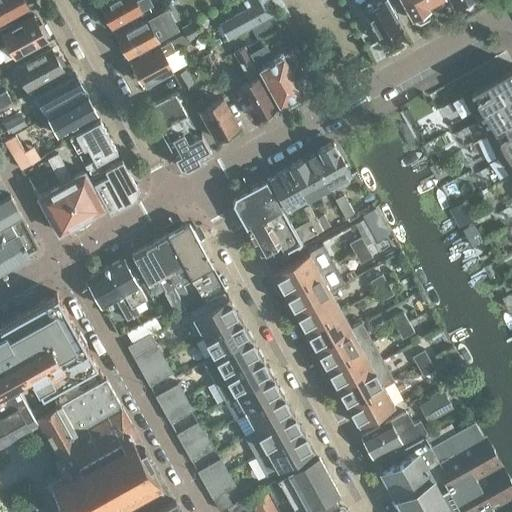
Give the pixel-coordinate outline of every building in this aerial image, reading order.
[(25,0),(0,0),(0,27),(6,24),(4,20),(29,6),(25,0)] [(108,0),(99,5),(111,26),(141,10),(152,4),(150,0),(108,0)] [(229,17),(219,23),(227,37),(237,32),(249,25),(271,13),(275,10),(269,0),(247,0),(251,5),(229,17)] [(373,0),(373,1),(360,8),(377,40),(403,27),(388,0),(373,0)] [(402,0),(413,19),(419,21),(429,16),(430,9),(429,6),(439,0),(402,0)] [(167,7),(116,35),(121,43),(119,45),(124,54),(127,53),(128,56),(178,28),(167,7)] [(0,45),(6,42),(14,57),(47,39),(45,35),(48,34),(42,23),(39,25),(34,15),(13,26),(10,22),(6,24),(0,27),(0,45)] [(196,19),(181,27),(188,40),(203,32),(196,19)] [(258,37),(246,44),(251,52),(252,54),(262,72),(279,103),(302,90),(294,76),(303,71),(291,50),(273,60),(265,44),(263,45),(258,37)] [(160,44),(130,61),(143,84),(173,67),(167,56),(176,51),(169,39),(160,44)] [(243,45),(232,51),(238,62),(239,62),(250,56),(243,45)] [(63,69),(61,65),(64,63),(58,54),(56,55),(52,47),(14,68),(26,90),(63,69)] [(511,66),(465,93),(477,114),(511,93),(511,66)] [(84,89),(72,68),(32,90),(43,111),(84,89)] [(183,89),(194,82),(186,68),(175,74),(183,89)] [(259,72),(236,85),(254,117),(276,104),(259,72)] [(0,84),(0,108),(12,102),(2,84),(0,84)] [(146,106),(165,140),(182,130),(178,123),(188,117),(173,92),(146,106)] [(97,114),(86,93),(45,115),(57,136),(97,114)] [(511,120),(511,93),(477,114),(488,134),(511,120)] [(200,98),(194,101),(198,109),(215,139),(238,126),(221,96),(204,105),(200,98)] [(20,113),(3,121),(8,132),(26,124),(20,113)] [(99,119),(68,136),(76,150),(86,145),(94,160),(84,165),(90,175),(101,169),(96,161),(116,150),(99,119)] [(511,146),(511,120),(488,134),(499,154),(511,146)] [(186,168),(212,153),(201,133),(187,140),(182,130),(165,140),(179,166),(186,168)] [(15,134),(4,140),(14,157),(24,150),(15,134)] [(330,186),(352,174),(334,141),(312,153),(330,186)] [(511,172),(511,146),(499,154),(510,174),(511,172)] [(54,170),(64,165),(57,152),(47,158),(54,170)] [(312,153),(291,165),(309,197),(330,186),(312,153)] [(137,188),(120,158),(101,169),(90,175),(109,210),(135,196),(137,188)] [(54,170),(60,182),(70,177),(64,165),(54,170)] [(269,177),(287,209),(309,197),(291,165),(269,177)] [(83,170),(60,182),(84,224),(96,214),(95,212),(103,207),(83,170)] [(300,241),(292,227),(265,178),(234,194),(232,202),(260,253),(278,244),(283,252),(301,243),(300,241)] [(68,230),(84,224),(60,182),(38,195),(58,232),(66,227),(68,230)] [(0,268),(27,253),(26,252),(38,246),(21,215),(22,214),(10,193),(0,198),(0,268)] [(344,194),(335,199),(345,216),(353,211),(344,194)] [(292,227),(300,241),(322,229),(315,217),(309,204),(302,207),(309,219),(292,227)] [(182,224),(166,233),(204,301),(225,289),(211,264),(212,264),(192,227),(182,224)] [(166,233),(148,243),(184,307),(185,307),(184,305),(192,301),(183,283),(191,279),(166,233)] [(361,235),(349,242),(354,252),(366,245),(361,235)] [(148,243),(130,252),(131,253),(148,284),(159,278),(166,289),(164,290),(176,312),(184,307),(148,243)] [(309,251),(273,271),(284,291),(334,263),(323,243),(309,251)] [(366,245),(354,252),(360,262),(372,255),(366,245)] [(123,257),(105,267),(132,316),(135,314),(131,306),(146,298),(123,257)] [(334,263),(284,291),(294,310),(330,290),(344,282),(334,263)] [(105,267),(86,277),(102,306),(115,298),(127,318),(132,316),(105,267)] [(370,279),(375,289),(387,282),(382,272),(370,279)] [(387,282),(375,289),(381,299),(393,292),(387,282)] [(294,310),(305,329),(341,308),(330,290),(294,310)] [(511,290),(503,296),(508,305),(511,302),(511,290)] [(56,291),(2,322),(0,322),(0,384),(11,379),(27,370),(42,396),(97,365),(87,347),(83,340),(86,339),(79,327),(77,328),(56,291)] [(203,336),(239,316),(228,296),(191,316),(203,336)] [(305,329),(315,347),(362,321),(361,320),(351,326),(341,308),(305,329)] [(403,310),(391,317),(396,327),(408,320),(403,310)] [(203,360),(249,335),(239,316),(203,336),(212,354),(202,359),(203,360)] [(414,330),(408,320),(396,327),(402,337),(414,330)] [(315,347),(326,366),(372,340),(362,321),(315,347)] [(141,370),(164,358),(150,331),(127,344),(141,370)] [(214,379),(260,354),(249,335),(203,360),(214,379)] [(326,366),(336,385),(383,359),(372,340),(326,366)] [(424,348),(411,355),(417,365),(429,358),(424,348)] [(224,398),(270,372),(260,354),(214,379),(224,398)] [(164,358),(141,370),(149,384),(172,371),(164,358)] [(435,368),(429,358),(417,365),(423,375),(435,368)] [(336,385),(347,404),(394,378),(383,359),(336,385)] [(235,417),(245,412),(281,391),(270,372),(224,398),(225,399),(235,417)] [(130,511),(140,507),(161,495),(156,486),(158,485),(151,471),(155,469),(139,438),(119,401),(105,377),(35,416),(34,417),(39,426),(55,455),(54,455),(61,468),(44,477),(63,511),(130,511)] [(347,404),(358,424),(394,404),(384,385),(394,379),(394,378),(347,404)] [(34,417),(35,416),(30,408),(18,386),(15,387),(11,379),(0,384),(0,447),(39,426),(34,417)] [(162,408),(185,395),(178,382),(155,394),(162,408)] [(244,436),(291,410),(281,391),(245,412),(255,429),(244,435),(244,436)] [(430,424),(454,410),(443,391),(419,405),(430,424)] [(185,395),(162,408),(170,422),(193,409),(185,395)] [(255,455),(302,429),(291,410),(244,436),(255,455)] [(391,453),(414,440),(426,433),(419,420),(413,423),(406,410),(361,435),(373,457),(389,448),(391,453)] [(183,446),(206,433),(199,419),(176,432),(183,446)] [(400,461),(381,471),(403,511),(511,511),(511,480),(485,432),(482,433),(474,419),(430,444),(425,434),(417,438),(414,440),(402,447),(407,457),(400,461)] [(266,475),(313,449),(302,429),(255,455),(266,475)] [(183,446),(191,459),(214,447),(206,433),(183,446)] [(318,455),(277,477),(296,511),(322,511),(338,504),(334,497),(339,494),(318,455)] [(204,483),(227,471),(220,457),(197,470),(204,483)] [(204,483),(212,497),(235,484),(227,471),(204,483)] [(278,511),(263,486),(246,496),(254,511),(278,511)] [(226,507),(226,508),(228,511),(254,511),(245,496),(226,507)] [(181,511),(175,499),(152,511),(181,511)] [(338,504),(322,511),(351,511),(350,510),(348,509),(347,508),(344,503),(341,502),(338,504)]
